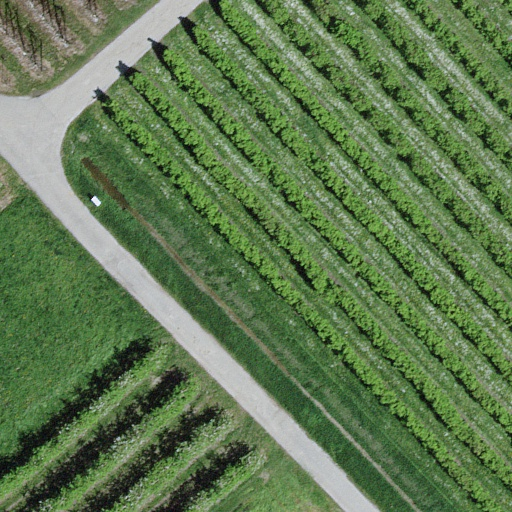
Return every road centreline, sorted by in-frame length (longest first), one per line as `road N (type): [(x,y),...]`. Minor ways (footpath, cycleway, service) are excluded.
road 1 (unclassified): [(378,511),(23,142)]
road 2 (unclassified): [(188,0),(23,142)]
